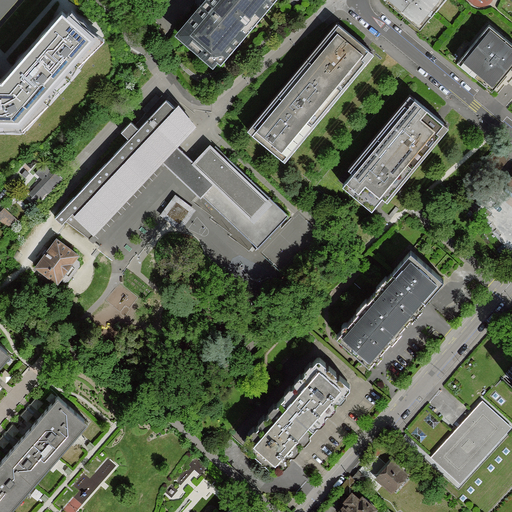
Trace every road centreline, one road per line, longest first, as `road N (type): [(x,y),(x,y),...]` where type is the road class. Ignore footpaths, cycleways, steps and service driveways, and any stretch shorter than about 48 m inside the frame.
road 1 (residential): [(306,511),(511,281)]
road 2 (residential): [(511,136),(355,0)]
